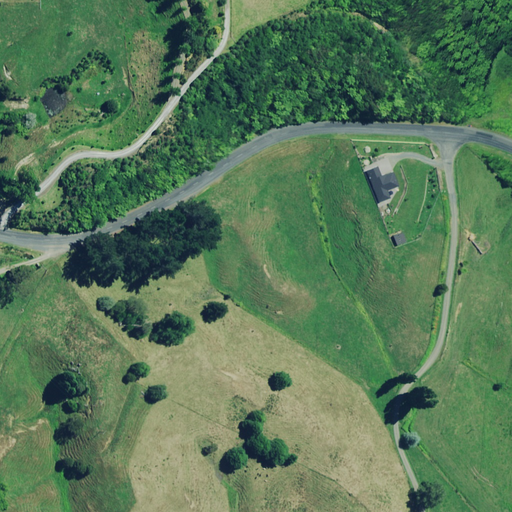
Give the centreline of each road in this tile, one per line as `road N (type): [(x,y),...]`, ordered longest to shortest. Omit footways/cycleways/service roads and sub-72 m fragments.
road 1 (unclassified): [(442,135),(327,128),(292,134),(97,234),(0,233)]
road 2 (unclassified): [(420,511),(391,432),(400,396),(434,348),(449,305),(452,224),(442,135)]
